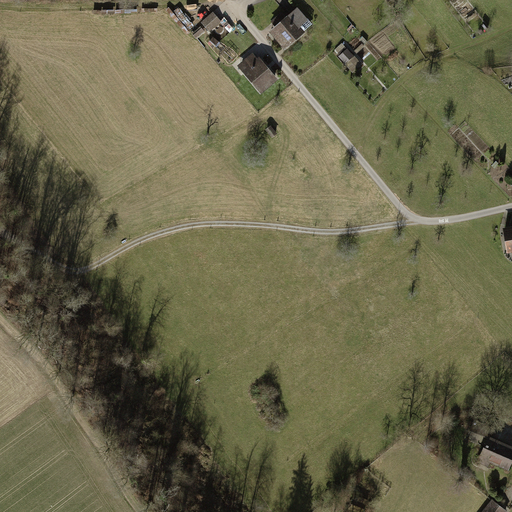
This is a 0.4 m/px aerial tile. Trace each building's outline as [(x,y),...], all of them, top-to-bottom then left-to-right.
[(298,9),(272,31),(285,46),(303,31),(299,26),(307,19),(298,9)] [(203,22),(209,30),(220,20),(214,13),(203,22)] [(356,71),(364,62),(348,47),(339,56),(356,71)] [(255,55),(241,67),(262,92),(276,80),(255,55)] [(511,462),(511,448),(488,437),(478,458),(508,472),(511,462)] [(362,511),(369,494),(352,487),(344,509),(351,511),(362,511)] [(504,511),(486,498),(476,511),(504,511)]
